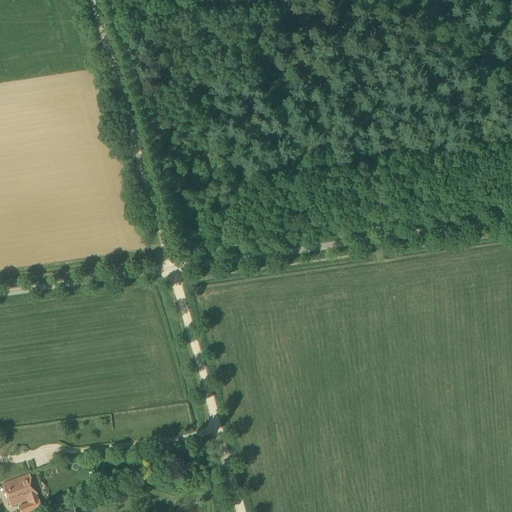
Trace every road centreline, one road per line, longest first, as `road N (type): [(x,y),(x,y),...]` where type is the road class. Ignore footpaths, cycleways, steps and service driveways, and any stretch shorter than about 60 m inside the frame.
road 1 (unclassified): [(0,294),(511,217)]
road 2 (track): [(95,0),(171,269)]
road 3 (track): [(240,511),(171,269)]
